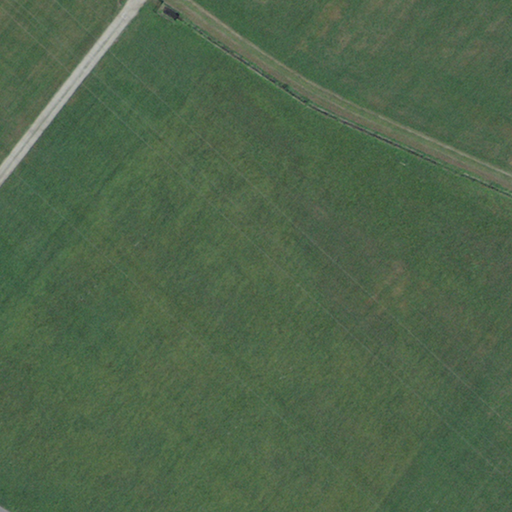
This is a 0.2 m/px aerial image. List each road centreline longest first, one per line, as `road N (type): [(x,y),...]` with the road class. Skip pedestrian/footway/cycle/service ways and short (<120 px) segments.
road 1 (track): [(511,184),(326,105),(179,0)]
road 2 (track): [(0,173),(136,0)]
